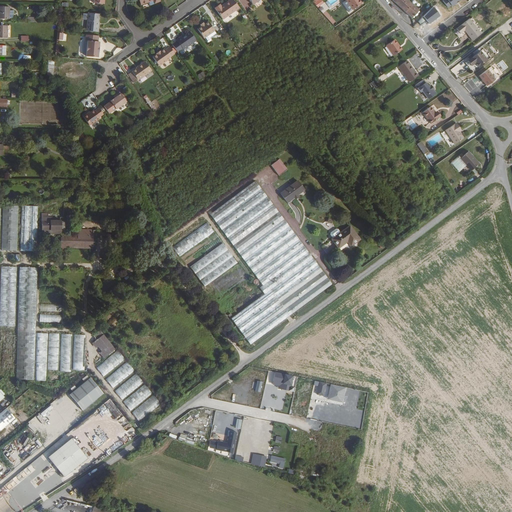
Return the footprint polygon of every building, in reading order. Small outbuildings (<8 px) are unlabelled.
[(222,20),(239,8),(233,0),(229,0),(221,6),(220,5),(215,9),(222,20)] [(345,0),(352,9),(362,2),(359,0),(345,0)] [(419,10),(407,0),(396,0),(395,2),(412,18),(413,17),(414,18),(420,12),(418,11),(419,10)] [(458,0),(443,0),(442,1),(448,8),(458,0)] [(429,24),(439,16),(432,7),(418,22),(420,25),(427,20),(429,24)] [(98,14),(87,13),(85,30),(85,31),(97,32),(97,26),(98,14)] [(234,13),(224,20),(226,23),(236,16),(234,13)] [(472,40),(480,33),(469,19),(456,28),(460,33),(464,30),(472,40)] [(214,31),(207,21),(203,24),(200,26),(196,29),(203,38),(214,31)] [(195,41),(189,32),(184,35),(185,37),(183,39),(181,36),(171,43),(177,52),(182,48),(182,49),(195,41)] [(98,35),(85,34),(85,40),(82,40),(81,55),(98,57),(98,52),(99,46),(99,41),(98,41),(98,35)] [(399,45),(394,39),(386,45),(394,55),(401,50),(398,46),(399,45)] [(175,55),(169,46),(164,49),(164,48),(160,51),(156,54),(152,56),(160,68),(170,61),(169,60),(175,55)] [(479,67),(487,61),(480,51),(467,60),(471,65),(475,62),(479,67)] [(419,75),(408,60),(399,66),(410,81),(419,75)] [(151,70),(144,61),(137,66),(138,67),(137,68),(132,71),(137,80),(151,70)] [(495,80),(487,70),(479,76),(486,86),(495,80)] [(198,75),(201,79),(206,75),(204,71),(198,75)] [(428,85),(423,79),(415,84),(421,91),(422,90),(428,98),(436,92),(433,89),(434,88),(431,84),(430,85),(430,84),(428,85)] [(474,97),(481,93),(479,89),(482,87),(480,84),(475,88),(470,81),(465,84),(474,97)] [(119,91),(109,99),(116,108),(126,100),(125,99),(121,93),(119,91)] [(435,112),(431,106),(423,111),(431,123),(440,116),(437,111),(435,112)] [(103,113),(98,107),(94,110),(94,109),(89,112),(87,114),(86,113),(83,115),(89,124),(99,117),(99,116),(103,113)] [(453,146),(461,140),(457,134),(455,131),(457,130),(454,126),(443,133),(453,146)] [(0,155),(8,155),(8,145),(0,144),(0,155)] [(480,163),(469,151),(462,158),(472,170),(480,163)] [(279,175),(288,169),(280,158),(272,165),(279,175)] [(333,284),(257,180),(211,213),(263,285),(260,287),(265,293),(231,317),(250,344),(333,284)] [(298,180),(281,192),(288,201),(305,189),(298,180)] [(18,250),(19,205),(5,205),(3,250),(18,250)] [(39,205),(22,205),(21,250),(37,251),(39,205)] [(49,213),(43,213),(42,230),(62,231),(62,221),(51,220),(51,217),(49,217),(49,213)] [(179,256),(215,232),(209,223),(173,247),(179,256)] [(350,225),(333,238),(339,246),(348,240),(352,245),(360,238),(350,225)] [(336,228),(329,232),(332,236),(338,231),(336,228)] [(61,235),(60,245),(93,246),(95,246),(96,229),(80,229),(80,231),(78,231),(78,235),(70,235),(71,231),(67,231),(66,234),(61,234),(61,235)] [(331,241),(322,247),(326,253),(335,247),(331,241)] [(204,286),(238,264),(225,243),(190,265),(204,286)] [(0,325),(16,326),(18,267),(2,266),(0,324),(0,325)] [(16,379),(34,380),(37,290),(38,267),(20,267),(16,379)] [(61,323),(62,315),(40,314),(39,322),(61,323)] [(15,330),(3,330),(2,373),(13,373),(15,330)] [(61,371),(70,372),(71,334),(61,334),(61,371)] [(73,369),(84,370),(85,334),(74,334),(73,369)] [(105,351),(114,343),(106,334),(94,343),(98,348),(101,346),(105,351)] [(106,357),(118,348),(114,343),(105,351),(103,353),(106,357)] [(126,359),(120,351),(99,367),(106,375),(126,359)] [(135,369),(129,361),(108,378),(114,386),(135,369)] [(144,380),(137,372),(117,389),(123,397),(144,380)] [(294,376),(277,372),(275,381),(284,383),(283,389),(290,391),(294,376)] [(105,392),(92,376),(71,392),(84,408),(105,392)] [(284,383),(275,381),(274,383),(281,385),(280,388),(283,389),(284,383)] [(152,391),(146,383),(125,400),(132,407),(152,391)] [(161,401),(155,393),(134,410),(140,418),(161,401)] [(127,421),(111,398),(107,401),(105,398),(97,404),(100,409),(106,405),(121,426),(127,421)] [(0,431),(17,418),(8,408),(0,414),(0,431)] [(29,424),(34,432),(40,428),(38,426),(41,424),(38,419),(29,424)] [(106,440),(95,426),(85,433),(96,448),(106,440)] [(41,440),(49,433),(44,428),(36,435),(41,440)] [(202,435),(188,430),(185,438),(202,444),(203,442),(201,441),(202,435)] [(238,431),(231,430),(228,442),(219,440),(219,441),(213,440),(211,446),(217,447),(217,448),(234,452),(238,431)] [(169,434),(162,432),(149,442),(153,447),(156,445),(157,446),(157,447),(158,447),(159,447),(160,446),(160,445),(160,444),(159,444),(158,444),(169,434)] [(25,435),(20,441),(28,448),(33,442),(25,435)] [(86,459),(70,439),(47,458),(63,478),(86,459)] [(257,457),(267,459),(267,457),(255,454),(252,464),(256,464),(257,457)] [(285,458),(271,456),(270,462),(280,464),(279,468),(283,469),(285,458)] [(257,457),(256,464),(265,467),(267,459),(257,457)]
